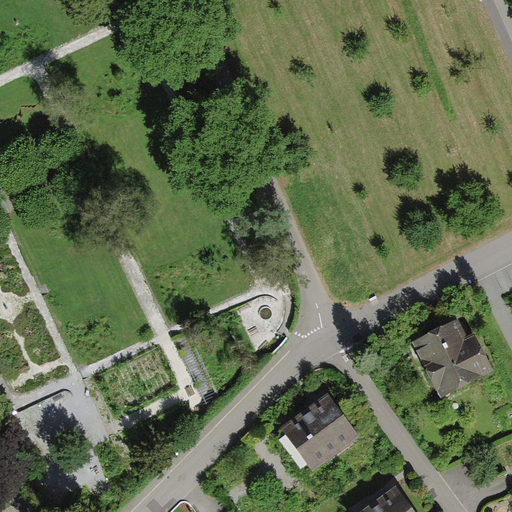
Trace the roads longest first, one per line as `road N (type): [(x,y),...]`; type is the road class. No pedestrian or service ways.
road 1 (residential): [(189,0),(328,331)]
road 2 (residential): [(144,511),(328,331)]
road 3 (residential): [(328,331),(465,511)]
road 4 (residential): [(328,331),(511,236)]
